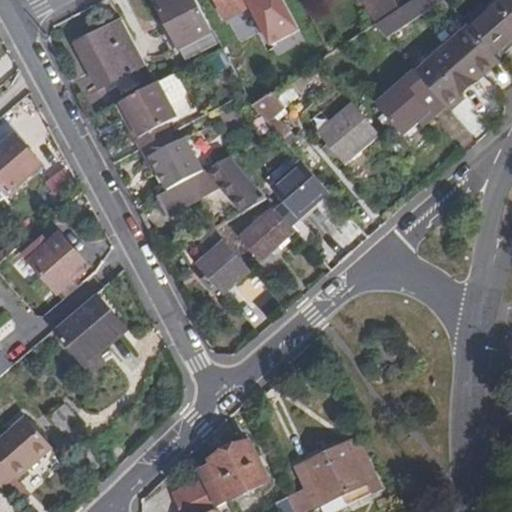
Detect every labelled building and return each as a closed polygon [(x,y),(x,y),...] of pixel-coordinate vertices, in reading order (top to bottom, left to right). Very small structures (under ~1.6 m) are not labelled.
[(182,48),(213,30),(196,0),(160,0),(157,2),(182,48)] [(246,6),(254,2),(253,0),(211,0),(222,20),(246,6)] [(283,0),(253,0),(254,2),(246,6),(267,47),(299,31),(283,0)] [(364,0),(376,23),(390,14),(400,7),(395,0),(364,0)] [(430,6),(425,0),(411,0),(400,7),(390,14),(401,26),(430,6)] [(511,0),(505,0),(472,27),(494,52),(497,49),(511,36),(511,0)] [(101,89),(147,64),(123,19),(101,31),(81,42),(92,61),(87,64),(94,77),(101,89)] [(474,74),(496,55),(494,52),(472,27),(471,26),(419,73),(439,97),(447,106),(470,87),(479,79),(474,74)] [(511,47),(511,36),(497,49),(502,55),(511,47)] [(479,79),(501,60),(496,55),(474,74),(479,79)] [(426,108),(439,97),(419,73),(409,62),(370,96),(397,127),(412,114),(423,105),(426,108)] [(176,120),(157,84),(121,102),(131,119),(142,139),(169,124),(176,120)] [(282,104),(271,92),(254,104),(278,133),(290,147),(298,142),(272,112),(282,104)] [(361,151),(379,135),(350,101),(314,132),(344,167),(361,151)] [(174,132),(169,124),(142,139),(137,141),(141,149),(147,160),(152,158),(180,142),(174,132)] [(0,143),(0,200),(42,164),(30,150),(18,135),(3,147),(0,143)] [(161,174),(170,189),(205,171),(187,138),(180,142),(152,158),(161,174)] [(228,184),(251,209),(269,199),(233,157),(205,171),(170,189),(159,195),(166,208),(169,215),(223,187),(228,184)] [(315,202),(328,191),(303,162),(274,187),(299,216),(315,202)] [(66,166),(45,181),(61,204),(79,190),(66,166)] [(223,187),(245,212),(251,209),(228,184),(223,187)] [(290,238),(297,231),(277,207),(242,239),(262,263),(273,253),(281,246),(290,238)] [(62,235),(31,262),(63,300),(82,284),(77,278),(89,267),(75,251),(62,235)] [(294,242),(290,238),(281,246),(285,251),(294,242)] [(223,298),(253,272),(252,272),(232,248),(228,243),(199,269),(210,283),(223,298)] [(110,313),(96,296),(51,333),(79,367),(95,354),(98,357),(123,336),(114,325),(107,316),(110,313)] [(106,366),(98,357),(95,354),(79,367),(90,380),(106,366)] [(0,376),(10,368),(0,355),(0,376)] [(59,410),(51,417),(73,443),(88,430),(66,405),(59,410)] [(0,484),(2,486),(15,475),(17,478),(28,468),(53,447),(26,416),(1,438),(0,436),(0,484)] [(286,481),(280,484),(288,501),(293,511),(309,511),(313,510),(313,511),(315,511),(320,510),(345,498),(348,506),(382,491),(358,440),(295,469),(301,484),(290,490),(286,481)] [(230,501),(230,504),(269,486),(250,445),(212,462),(212,465),(200,471),(204,481),(217,506),(230,501)] [(217,506),(204,481),(197,484),(172,496),(179,511),(213,511),(217,510),(218,510),(217,506)] [(277,507),(278,511),(293,511),(288,501),(277,507)]
